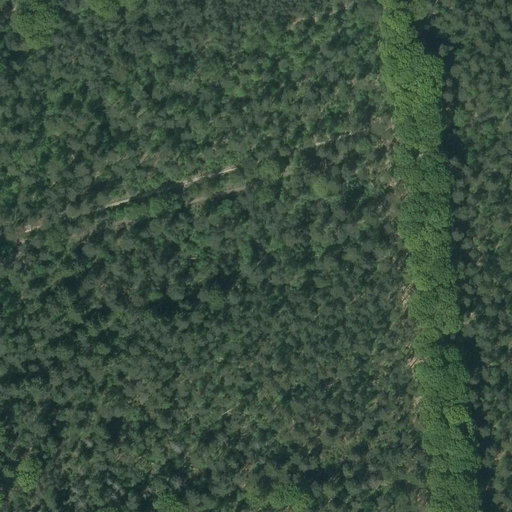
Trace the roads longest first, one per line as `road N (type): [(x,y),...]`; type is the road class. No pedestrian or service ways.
road 1 (track): [(456,511),(419,122),(395,120),(28,228)]
road 2 (track): [(407,0),(419,122)]
